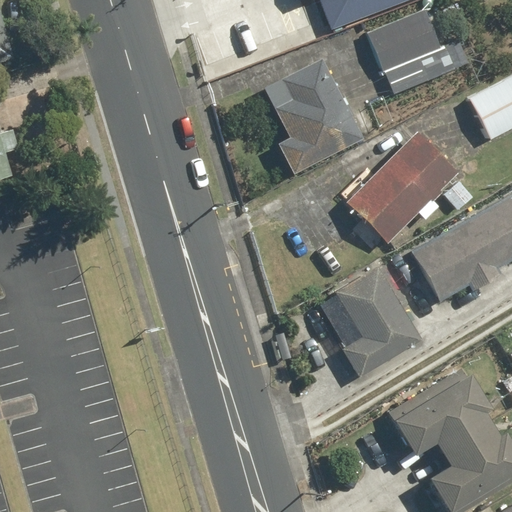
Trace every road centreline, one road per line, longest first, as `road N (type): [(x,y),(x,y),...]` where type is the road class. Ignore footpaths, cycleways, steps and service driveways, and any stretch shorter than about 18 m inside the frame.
road 1 (secondary): [(260,511),(108,0)]
road 2 (unknown): [(237,434),(511,275)]
